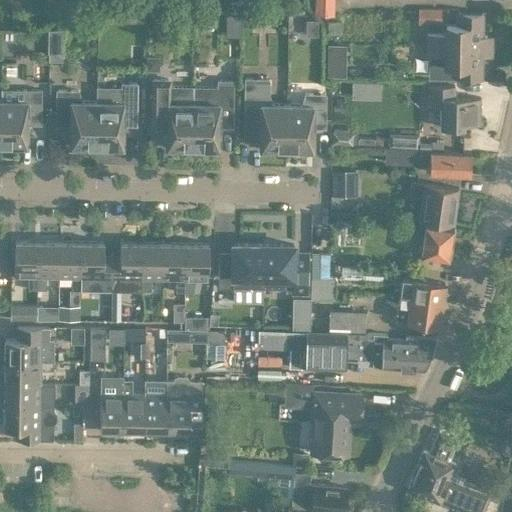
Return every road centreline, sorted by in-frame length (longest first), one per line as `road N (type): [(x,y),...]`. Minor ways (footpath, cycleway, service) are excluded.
road 1 (unclassified): [(371,511),(460,325),(504,204)]
road 2 (residential): [(0,187),(302,191)]
road 3 (residential): [(154,455),(0,451)]
